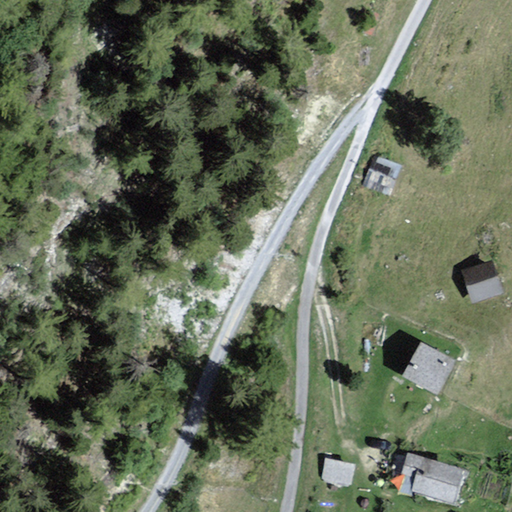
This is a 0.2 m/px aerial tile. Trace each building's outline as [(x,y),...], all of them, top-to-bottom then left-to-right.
[(394,172),(368,161),(357,186),(384,197),(394,172)] [(490,263),(460,271),(469,303),(499,295),(490,263)] [(454,367),(413,348),(397,384),(437,403),(454,367)] [(465,474),(402,454),(396,474),(414,480),(410,491),(455,506),(465,474)] [(357,472),(322,462),(317,480),(352,490),(357,472)]
